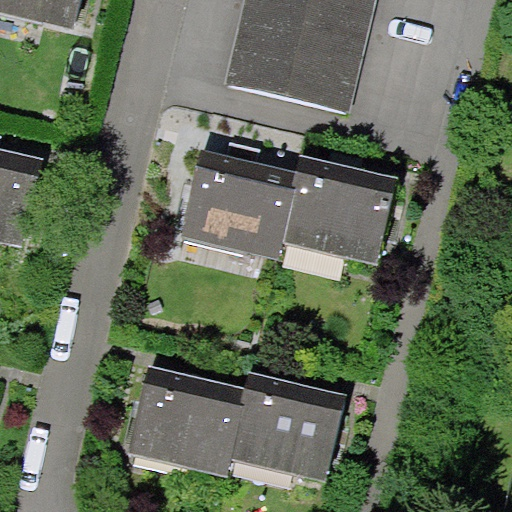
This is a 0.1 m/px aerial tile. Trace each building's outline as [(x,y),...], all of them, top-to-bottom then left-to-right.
[(0,0),(0,21),(67,35),(74,0),(0,0)] [(375,0),(245,0),(224,92),(347,121),(375,0)] [(289,182),(195,159),(174,248),(267,270),(271,254),(289,182)] [(0,163),(0,253),(13,256),(34,171),(0,163)] [(289,182),(271,254),(368,277),(389,190),(292,167),(289,182)] [(240,401),(145,379),(125,467),(221,488),(225,466),(240,401)] [(245,383),(225,466),(320,488),(339,405),(245,383)]
